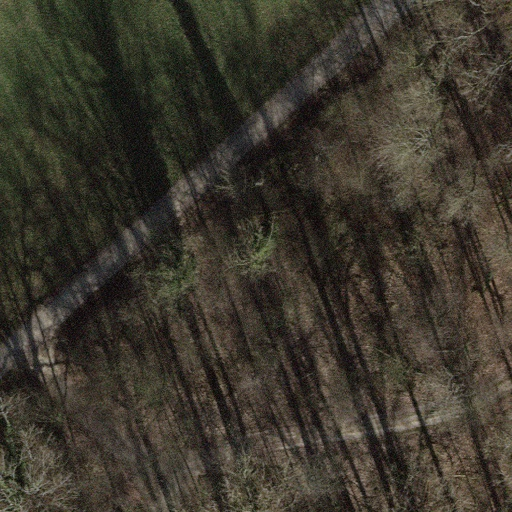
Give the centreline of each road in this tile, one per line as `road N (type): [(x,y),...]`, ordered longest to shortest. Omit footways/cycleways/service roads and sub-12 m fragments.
road 1 (track): [(366,0),(0,355)]
road 2 (track): [(511,381),(384,428),(264,441),(180,490),(168,511)]
road 3 (track): [(180,490),(18,338)]
